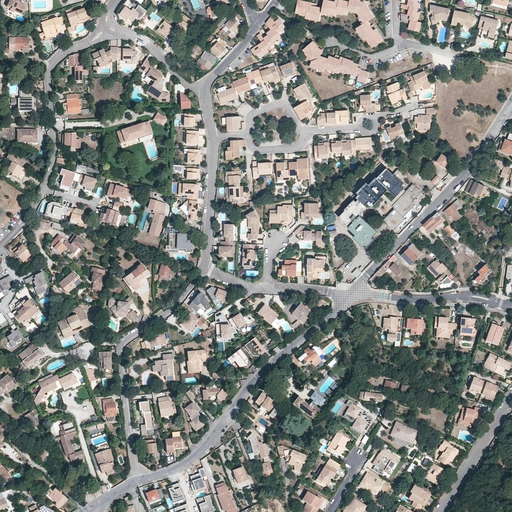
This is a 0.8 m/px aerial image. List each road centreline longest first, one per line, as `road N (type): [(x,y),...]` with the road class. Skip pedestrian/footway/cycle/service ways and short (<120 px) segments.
road 1 (residential): [(134,481),(194,458),(266,366),(353,293)]
road 2 (residential): [(134,481),(121,345),(190,291),(205,266)]
road 3 (residential): [(0,247),(29,215),(52,162),(52,64),(89,41)]
road 4 (residential): [(353,293),(469,167),(507,109)]
road 5 (residential): [(353,293),(473,295),(511,306)]
road 6 (residential): [(511,396),(439,511)]
road 7 (residential): [(213,136),(205,266)]
